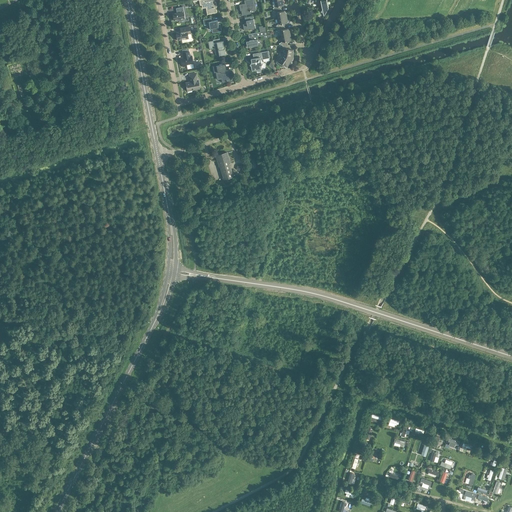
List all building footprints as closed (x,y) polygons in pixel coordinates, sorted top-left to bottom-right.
[(192,0),(193,2),(197,2),(197,1),(199,0),(200,5),(202,5),(202,8),(208,7),(210,14),(217,12),(216,7),(217,7),(216,2),(214,2),(213,0),(192,0)] [(247,0),(248,3),(245,4),(240,5),(239,6),(240,11),(241,11),(242,15),(250,14),(251,12),(250,11),(251,11),(255,10),(253,2),(255,2),(254,0),(247,0)] [(284,2),(283,0),(277,0),(274,1),(275,6),(273,8),(273,10),(281,9),(280,6),(283,5),(284,2)] [(320,12),(323,13),(325,15),(328,8),(326,0),(320,0),(322,9),(320,12)] [(173,14),(173,16),(174,21),(185,19),(183,7),(177,8),(178,13),(173,14)] [(281,11),(281,9),(273,10),(274,12),(276,13),(277,18),(287,17),(286,13),(284,11),(281,11)] [(247,24),(246,24),(243,24),(244,30),(250,29),(251,30),(254,29),(253,25),(254,25),(253,19),(252,20),(252,16),(245,18),(245,21),(246,21),(247,24)] [(287,20),(287,17),(277,18),(279,24),(276,25),(277,28),(284,26),(284,23),(287,23),(287,20)] [(219,27),(218,24),(217,20),(212,21),(211,18),(203,20),(204,25),(208,25),(208,29),(212,28),(212,33),(221,31),(220,27),(219,27)] [(285,29),(284,26),(277,28),(277,30),(280,30),(281,36),(290,34),(289,31),(288,28),(285,29)] [(180,28),(181,32),(176,33),(176,34),(176,35),(177,38),(177,39),(178,41),(188,38),(188,34),(191,33),(189,27),(180,28)] [(260,36),(260,35),(263,35),(263,32),(259,32),(248,34),(249,38),(250,38),(250,40),(249,40),(250,41),(246,41),(247,47),(251,47),(251,48),(255,47),(255,46),(258,45),(258,44),(259,44),(260,44),(260,43),(261,43),(261,42),(261,41),(260,41),(260,40),(259,40),(257,40),(256,37),(260,36)] [(291,37),(290,34),(281,36),(282,42),(280,43),(280,45),(282,45),(288,45),(287,41),(290,41),(291,37)] [(219,56),(226,54),(225,49),(224,49),(223,47),(224,46),(223,41),(216,42),(217,43),(214,44),(213,41),(208,42),(209,49),(214,48),(216,55),(219,54),(219,56)] [(289,45),(288,45),(282,45),(283,47),(285,48),(284,54),(293,56),(294,53),(293,50),(290,49),(289,45)] [(250,65),(251,66),(252,71),(261,69),(260,66),(263,63),(261,62),(260,60),(270,58),(268,51),(253,54),(253,58),(251,59),(251,62),(250,65)] [(184,57),(184,58),(181,58),(181,59),(181,60),(181,63),(182,64),(183,67),(187,66),(186,65),(193,63),(192,56),(190,56),(189,52),(183,53),(184,56),(184,57)] [(293,59),(293,56),(284,54),(284,55),(280,61),(277,61),(276,63),(281,67),(282,67),(284,64),(286,66),(289,64),(293,59)] [(228,73),(228,70),(226,70),(225,64),(222,65),(222,64),(219,64),(219,65),(217,66),(218,72),(221,72),(221,75),(222,77),(223,79),(224,81),(225,81),(226,81),(227,81),(231,81),(229,73),(228,73)] [(191,82),(190,82),(186,83),(186,86),(186,87),(187,87),(187,91),(188,91),(188,90),(192,90),(200,89),(198,80),(197,81),(196,73),(189,75),(190,80),(191,80),(191,82)] [(229,164),(230,163),(227,152),(216,156),(219,167),(220,167),(224,179),(233,177),(229,164)] [(364,439),(369,440),(372,430),(368,428),(364,439)] [(429,445),(425,443),(420,455),(425,457),(429,445)] [(346,482),(351,484),(355,474),(350,472),(346,482)] [(496,481),(492,492),(497,494),(501,482),(496,481)]
